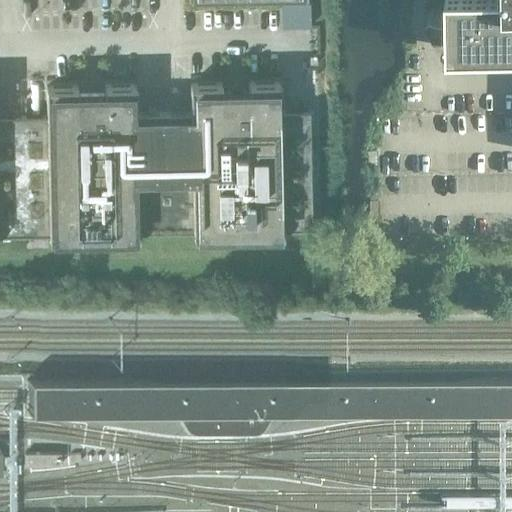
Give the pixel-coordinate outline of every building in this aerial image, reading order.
[(309,0),(280,0),(280,10),(280,25),(310,24),(309,0)] [(511,0),(446,0),(447,47),(511,46),(511,0)] [(311,228),(309,109),(295,109),(280,110),(280,83),(279,83),(279,81),(277,81),(248,81),(248,88),(240,88),(240,87),(239,86),(239,85),(238,84),(236,83),(235,83),(234,83),(233,83),(232,84),(231,84),(230,85),(230,86),(230,87),(230,88),(221,88),(221,82),(192,83),(190,83),(190,85),(190,111),(177,112),(163,112),(166,231),(193,230),(192,234),(193,234),(193,236),(195,236),(233,235),(233,229),(242,229),(242,235),(280,235),(280,234),(282,234),(282,232),(283,232),(282,228),(311,228)] [(166,231),(163,112),(136,112),(136,86),(135,86),(135,84),(133,84),(104,84),(104,90),(96,91),(96,90),(95,89),(95,88),(94,87),(93,86),(92,86),(91,85),(90,86),(89,86),(87,87),(87,88),(86,89),(86,90),(86,91),(77,91),(77,85),(48,86),(46,86),(46,88),(45,88),(46,114),(19,115),(21,234),(49,233),(49,237),(49,239),(51,239),(89,238),(89,232),(98,232),(99,238),(136,237),(138,237),(138,235),(139,235),(139,231),(166,231)] [(0,234),(21,234),(19,115),(0,115),(0,234)] [(511,377),(26,379),(26,394),(26,411),(177,410),(186,426),(188,428),(192,431),(196,432),(256,432),(260,431),(263,428),(264,426),(275,410),(511,409),(511,377)] [(60,452),(24,452),(24,464),(60,464),(60,452)]
